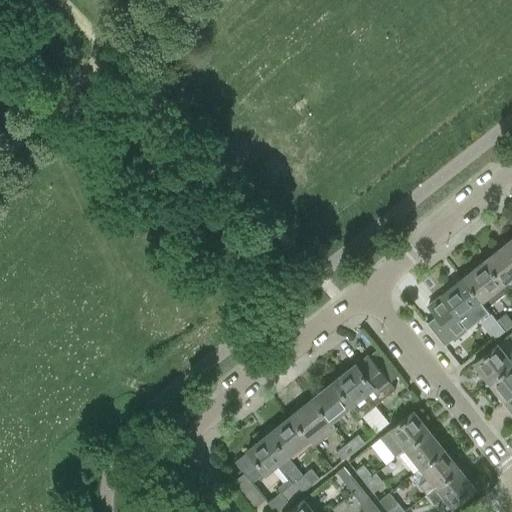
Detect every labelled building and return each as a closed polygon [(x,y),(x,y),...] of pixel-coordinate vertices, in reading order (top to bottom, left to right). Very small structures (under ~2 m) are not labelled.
[(484,261),(507,291),(511,287),(511,252),(505,244),(504,244),(505,246),(485,262),(484,261)] [(462,278),(462,279),(481,302),(486,308),(507,291),(484,261),(483,262),(484,263),(463,279),(462,278)] [(436,316),(426,324),(429,327),(435,335),(444,347),(488,311),(486,308),(481,302),(462,279),(461,279),(462,280),(442,296),(441,295),(440,296),(441,297),(436,302),(428,307),(431,311),(436,316)] [(504,331),(496,321),(490,314),(480,323),(493,339),(504,331)] [(511,322),(505,314),(496,321),(504,331),(511,324),(511,322)] [(488,382),(489,383),(511,364),(510,365),(496,347),(497,346),(497,345),(473,363),(474,364),(475,363),(489,382),(488,382)] [(333,382),(350,404),(361,417),(395,389),(368,355),(356,365),(355,364),(354,365),(355,366),(334,383),(333,382)] [(503,401),(504,402),(511,394),(511,364),(489,383),(490,382),(504,400),(503,401)] [(312,399),(329,421),(350,404),(333,382),(332,382),(333,384),(313,400),(312,399)] [(291,416),(290,416),(308,438),(313,445),(335,428),(329,421),(312,399),(311,400),(312,401),(291,417),(291,416)] [(382,435),(379,438),(394,457),(397,455),(427,431),(426,431),(412,413),(413,413),(412,412),(396,424),(382,435)] [(269,433),(286,455),(308,438),(290,416),(290,417),(290,418),(270,434),(269,433)] [(412,474),(420,468),(442,450),(441,450),(427,432),(428,431),(427,431),(397,455),(412,474)] [(286,455),(269,433),(268,434),(269,434),(248,451),(248,450),(247,451),(248,451),(236,461),(235,460),(234,461),(251,483),(264,472),(265,474),(266,473),(265,472),(275,464),(284,476),(295,466),(286,455)] [(357,436),(347,444),(353,451),(363,444),(364,443),(357,435),(357,436)] [(347,444),(335,453),(342,461),(353,451),(347,444)] [(419,485),(426,494),(458,469),(457,469),(456,469),(442,451),(443,450),(442,450),(420,468),(428,477),(419,485)] [(280,494),(268,504),(274,511),(277,511),(311,486),(303,476),(295,466),(284,476),(287,480),(276,489),(280,494)] [(362,466),(354,472),(362,482),(370,476),(362,466)] [(311,469),(303,476),(311,486),(319,479),(311,469)] [(458,469),(426,494),(433,503),(443,496),(450,505),(449,506),(450,507),(473,488),(473,487),(472,488),(457,470),(458,469)] [(350,475),(342,481),(351,493),(358,487),(359,486),(350,475)] [(370,476),(362,482),(372,493),(379,487),(370,476)] [(358,487),(351,493),(359,503),(367,497),(359,486),(358,487)] [(388,493),(378,501),(386,511),(403,511),(396,504),(388,493)] [(310,511),(302,501),(303,501),(302,500),(286,511),(310,511)]
